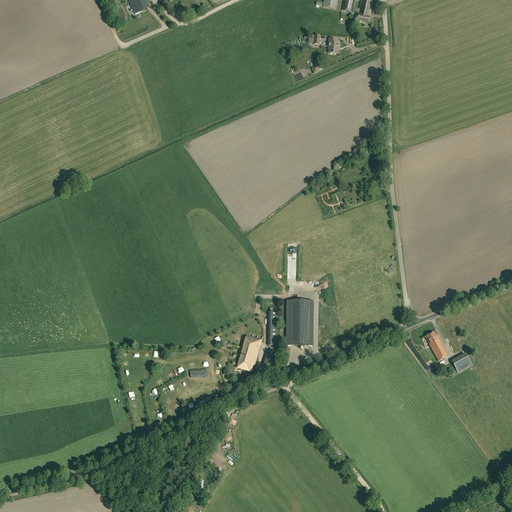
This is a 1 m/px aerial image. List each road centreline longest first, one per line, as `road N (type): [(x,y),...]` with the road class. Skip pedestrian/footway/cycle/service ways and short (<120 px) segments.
road 1 (unclassified): [(0,494),(90,474),(403,328)]
road 2 (unclassified): [(406,312),(390,163),(387,0)]
road 3 (track): [(281,383),(382,511)]
